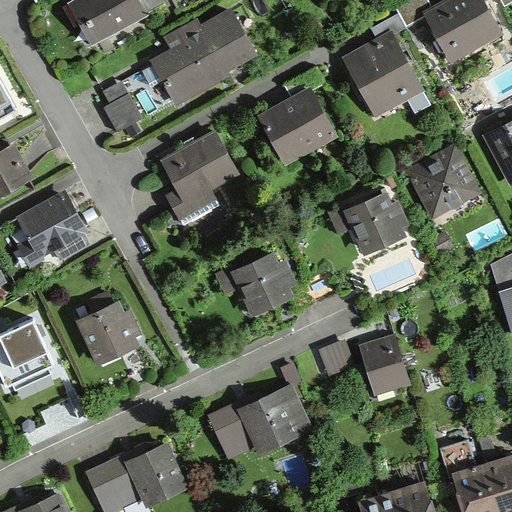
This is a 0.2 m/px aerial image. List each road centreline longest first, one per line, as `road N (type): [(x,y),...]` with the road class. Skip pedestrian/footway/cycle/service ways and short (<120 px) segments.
road 1 (residential): [(0,490),(339,324)]
road 2 (residential): [(0,14),(137,249)]
